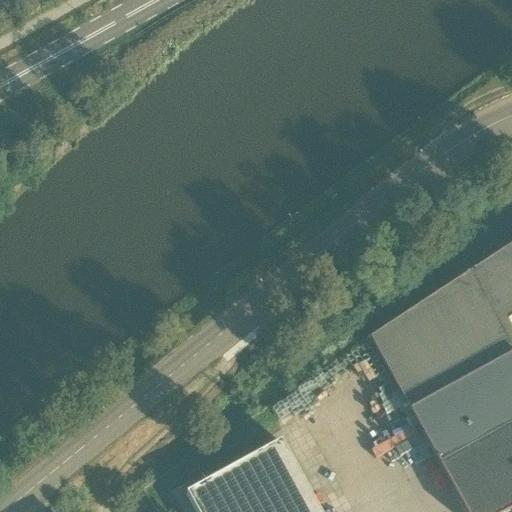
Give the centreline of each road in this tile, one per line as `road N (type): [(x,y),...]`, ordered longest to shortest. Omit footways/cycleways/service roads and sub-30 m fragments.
road 1 (unclassified): [(12,511),(444,154),(511,123)]
road 2 (secondary): [(0,86),(157,0)]
